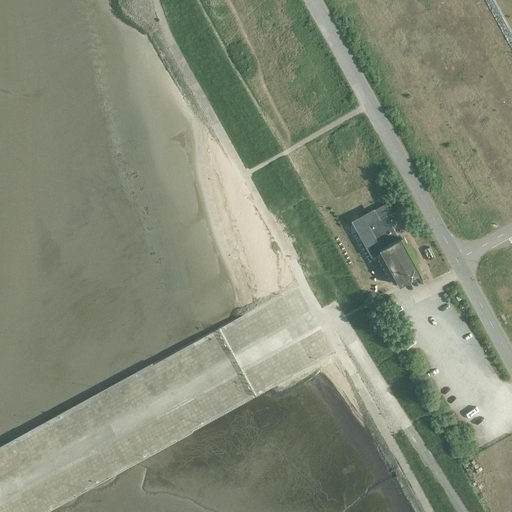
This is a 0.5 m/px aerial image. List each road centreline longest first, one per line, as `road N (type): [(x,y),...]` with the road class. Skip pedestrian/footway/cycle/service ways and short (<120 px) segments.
road 1 (residential): [(314,0),(511,362)]
road 2 (track): [(464,511),(363,362),(335,341)]
